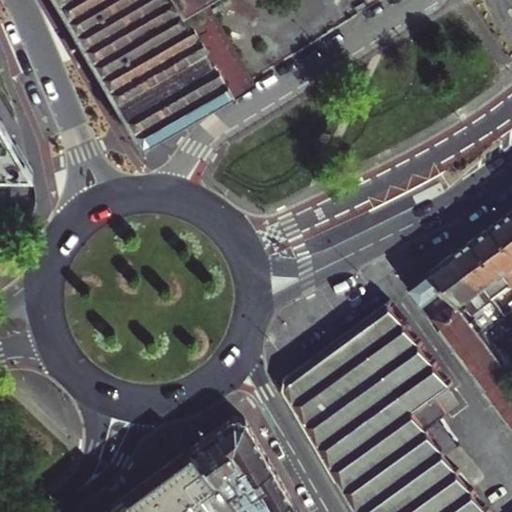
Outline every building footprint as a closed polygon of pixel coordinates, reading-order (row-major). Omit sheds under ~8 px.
[(58,0),(140,140),(145,138),(143,135),(227,86),(229,90),(234,87),(232,83),(251,72),(208,0),(58,0)] [(0,168),(33,169),(0,109),(0,168)] [(511,209),(497,221),(511,241),(511,209)] [(511,241),(497,221),(477,235),(511,282),(511,267),(511,266),(511,241)] [(511,282),(477,235),(457,250),(505,315),(511,309),(511,282)] [(457,250),(436,265),(484,330),(505,315),(457,250)] [(286,389),(356,511),(511,511),(511,367),(484,330),(436,265),(412,283),(511,420),(511,511),(487,511),(429,428),(448,414),(436,397),(451,385),(390,300),(288,374),(286,389)] [(266,511),(280,504),(292,497),(246,418),(234,415),(192,447),(239,511),(266,511)] [(239,511),(192,447),(157,472),(102,511),(239,511)] [(300,511),(292,497),(280,504),(285,511),(300,511)]
